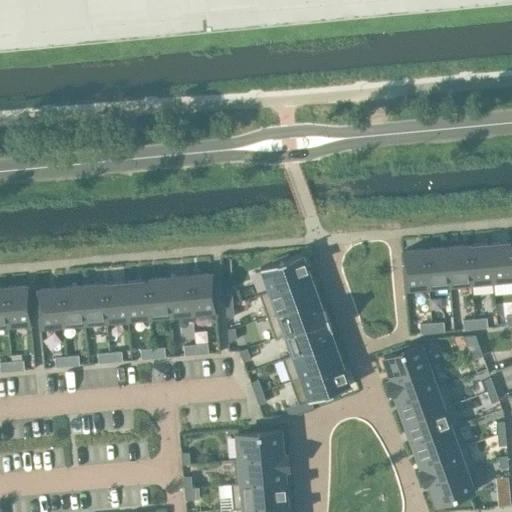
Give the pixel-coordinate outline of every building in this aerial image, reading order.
[(0,0),(0,44),(474,0),(0,0)] [(511,278),(511,252),(511,241),(489,243),(493,280),(511,278)] [(493,280),(489,243),(468,245),(471,282),(493,280)] [(471,282),(468,245),(446,247),(450,284),(471,282)] [(450,284),(446,247),(425,249),(428,286),(450,284)] [(428,286),(425,249),(402,251),(405,288),(428,286)] [(259,293),(259,294),(268,291),(310,276),(302,253),(289,257),(288,254),(272,260),(273,263),(260,268),(268,290),(259,293)] [(215,311),(212,273),(189,275),(192,313),(215,311)] [(192,313),(189,275),(168,277),(171,315),(192,313)] [(318,298),(310,276),(268,291),(259,294),(267,316),(276,313),(318,298)] [(171,315),(168,277),(146,279),(149,317),(171,315)] [(149,317),(146,279),(124,281),(128,319),(149,317)] [(128,319),(124,281),(103,283),(106,321),(128,319)] [(106,321),(103,283),(82,285),(85,323),(106,321)] [(31,323),(27,285),(5,287),(8,325),(31,323)] [(85,323),(82,285),(60,287),(63,325),(85,323)] [(63,325),(60,287),(37,289),(41,327),(63,325)] [(224,293),(225,305),(233,304),(232,292),(224,293)] [(322,307),(318,298),(276,313),(267,316),(275,337),(328,318),(324,306),(322,307)] [(234,316),(233,304),(225,305),(226,317),(234,316)] [(332,330),(328,318),(275,337),(275,338),(284,335),(291,354),(282,358),(282,359),(334,340),(330,331),(332,330)] [(486,318),(474,319),(475,328),(487,327),(486,318)] [(475,328),(474,319),(463,320),(463,330),(475,328)] [(443,322),(431,323),(432,333),(444,331),(443,322)] [(432,333),(431,323),(419,324),(420,334),(432,333)] [(228,340),(236,340),(235,327),(227,328),(228,340)] [(341,362),(334,340),(282,359),(290,380),(341,362)] [(466,344),(469,352),(480,348),(477,340),(466,344)] [(433,365),(425,342),(410,348),(409,345),(393,350),(394,354),(383,357),(391,379),(387,380),(388,381),(433,365)] [(207,343),(195,344),(196,354),(208,353),(207,343)] [(196,354),(195,344),(183,345),(184,355),(196,354)] [(164,347),(152,348),(153,358),(165,357),(164,347)] [(243,362),(251,359),(247,347),(239,350),(243,362)] [(153,358),(152,348),(140,349),(141,359),(153,358)] [(483,355),(480,348),(469,352),(472,360),(483,355)] [(121,351),(109,352),(110,362),(122,361),(121,351)] [(110,362),(109,352),(97,353),(98,363),(110,362)] [(78,355),(66,356),(67,366),(79,365),(78,355)] [(67,366),(66,356),(54,357),(55,367),(67,366)] [(23,360),(11,361),(12,371),(24,370),(23,360)] [(12,371),(11,361),(0,362),(0,369),(0,372),(12,371)] [(350,386),(341,362),(290,380),(290,381),(300,378),(308,401),(321,396),(322,399),(338,393),(337,390),(350,386)] [(440,384),(433,365),(388,381),(392,394),(396,393),(399,400),(445,383),(445,382),(440,384)] [(483,380),(487,391),(495,388),(491,377),(483,380)] [(250,382),(254,393),(262,390),(258,379),(250,382)] [(453,404),(445,383),(399,400),(406,420),(453,404)] [(499,400),(495,388),(487,391),(491,403),(499,400)] [(266,402),(262,390),(254,393),(259,405),(266,402)] [(460,424),(453,404),(406,420),(413,441),(460,424)] [(496,422),(497,434),(505,433),(504,421),(496,422)] [(460,425),(460,424),(413,441),(421,461),(467,444),(467,443),(462,445),(455,427),(460,425)] [(282,454),(280,430),(236,434),(238,458),(233,459),(233,460),(286,455),(286,454),(282,454)] [(506,445),(505,433),(497,434),(498,446),(506,445)] [(475,465),(467,444),(421,461),(423,468),(419,470),(424,483),(475,465)] [(189,452),(181,452),(182,464),(190,464),(189,452)] [(288,469),(286,455),(233,460),(235,483),(230,483),(230,484),(285,479),(284,469),(288,469)] [(499,456),(500,468),(508,467),(507,455),(499,456)] [(475,466),(475,465),(424,483),(424,484),(428,482),(436,504),(447,500),(448,503),(464,497),(462,494),(478,489),(470,467),(475,466)] [(191,476),(183,476),(184,488),(192,488),(191,476)] [(287,503),(285,479),(230,484),(233,508),(287,503)] [(193,500),(192,488),(184,488),(185,500),(193,500)] [(509,493),(498,494),(499,506),(510,505),(509,493)] [(287,511),(287,503),(233,508),(233,509),(243,508),(243,511),(287,511)]
